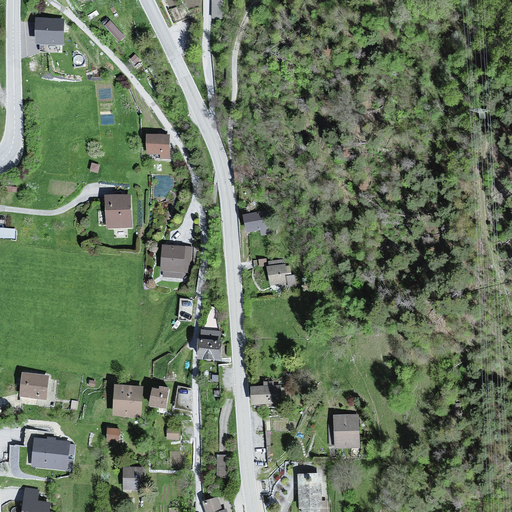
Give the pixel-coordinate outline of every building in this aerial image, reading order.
[(120,40),(126,34),(111,18),(105,23),(120,40)] [(63,21),(37,21),(37,43),(63,43),(63,21)] [(168,159),(169,138),(146,138),(146,159),(168,159)] [(133,199),(105,201),(106,231),(134,229),(133,199)] [(267,212),(244,217),(247,231),(261,228),(262,234),(271,232),(267,212)] [(0,235),(16,236),(16,227),(0,226),(0,235)] [(188,250),(160,247),(158,275),(185,278),(188,250)] [(294,267),(268,270),(270,286),(296,283),(294,267)] [(223,342),(199,343),(200,359),(223,358),(223,342)] [(50,379),(21,376),(19,398),(47,401),(50,379)] [(144,389),(112,387),(111,417),(142,418),(144,389)] [(281,388),(251,389),(252,407),(281,406),(281,388)] [(169,394),(152,389),(148,406),(165,410),(169,394)] [(360,418),(334,419),(334,447),(360,446),(360,418)] [(125,430),(107,429),(106,443),(124,445),(125,430)] [(73,445),(32,439),(28,468),(69,474),(73,445)] [(228,478),(228,456),(219,456),(218,478),(228,478)] [(144,471),(122,471),(123,493),(144,493),(144,471)] [(322,511),(320,476),(296,477),(297,511),(322,511)] [(41,494),(25,492),(21,511),(49,511),(50,504),(40,503),(41,494)] [(224,511),(220,498),(203,502),(206,511),(224,511)]
